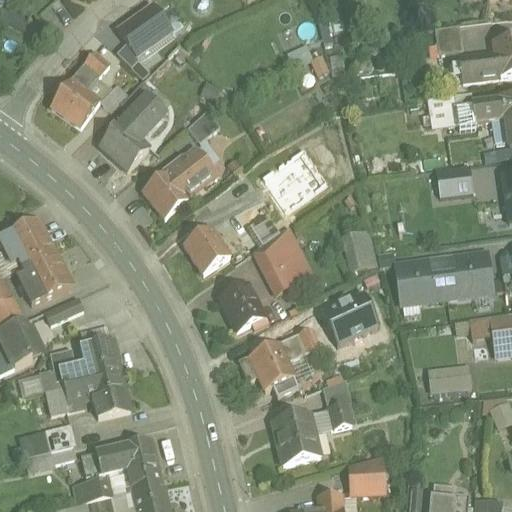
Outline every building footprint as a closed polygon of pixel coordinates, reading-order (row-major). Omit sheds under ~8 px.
[(154,14),(118,39),(127,51),(137,65),(173,40),(154,14)] [(340,21),(330,24),(334,40),(343,38),(340,21)] [(328,28),(319,31),(324,52),(333,50),(328,28)] [(459,33),(434,36),(438,62),(463,58),(459,33)] [(511,44),(493,48),(495,63),(460,68),(464,90),(511,83),(511,44)] [(137,65),(127,51),(117,61),(131,75),(139,68),(137,65)] [(94,59),(70,87),(86,99),(109,72),(94,59)] [(341,62),(330,63),(333,82),(343,81),(341,62)] [(321,64),(311,68),(318,84),(328,80),(321,64)] [(149,78),(139,68),(131,75),(141,85),(149,78)] [(86,99),(70,87),(51,114),(80,135),(99,108),(86,99)] [(142,87),(126,105),(125,104),(119,110),(130,121),(146,103),(148,104),(154,98),(142,87)] [(221,94),(206,89),(201,102),(216,107),(221,94)] [(117,91),(99,108),(110,119),(119,110),(125,104),(127,102),(117,91)] [(494,96),(461,101),(463,118),(473,116),(472,111),(496,107),(494,96)] [(130,121),(123,129),(122,128),(99,152),(127,178),(150,154),(138,143),(161,117),(148,104),(146,103),(130,121)] [(511,105),(502,106),(505,127),(493,129),(497,153),(509,152),(509,156),(511,155),(511,105)] [(496,107),(472,111),(473,116),(475,131),(493,129),(505,127),(502,106),(496,107)] [(207,118),(188,136),(199,150),(220,135),(207,118)] [(182,161),(164,175),(167,179),(143,198),(165,227),(190,207),(188,204),(205,191),(198,183),(210,174),(197,156),(185,165),(182,161)] [(331,190),(308,156),(259,189),(282,223),(331,190)] [(469,175),(435,180),(439,207),(473,202),(469,175)] [(511,180),(500,182),(508,232),(511,231),(511,180)] [(279,238),(268,222),(253,231),(264,248),(279,238)] [(38,226),(7,242),(13,254),(7,257),(11,265),(17,262),(23,274),(54,258),(38,226)] [(210,235),(183,253),(202,283),(230,266),(210,235)] [(369,237),(342,245),(352,282),(380,274),(369,237)] [(287,238),(254,260),(276,303),(312,286),(287,238)] [(511,257),(501,259),(505,281),(511,279),(511,257)] [(23,274),(26,282),(18,286),(31,311),(71,291),(54,258),(23,274)] [(453,286),(444,287),(447,307),(448,307),(493,300),(487,261),(457,265),(454,269),(455,282),(453,286)] [(444,287),(435,288),(432,286),(430,273),(425,270),(396,274),(401,313),(447,307),(444,287)] [(0,339),(24,329),(2,285),(0,286),(0,339)] [(265,325),(249,293),(220,307),(237,340),(265,325)] [(320,320),(336,357),(382,336),(365,300),(320,320)] [(78,305),(45,320),(51,332),(83,317),(78,305)] [(511,320),(491,324),(493,343),(511,340),(511,320)] [(491,324),(470,327),(472,348),(493,344),(493,343),(491,324)] [(24,329),(0,339),(0,344),(14,376),(32,367),(30,362),(37,359),(39,357),(40,355),(40,353),(39,352),(34,340),(30,342),(24,329)] [(311,336),(299,342),(307,362),(320,356),(311,336)] [(511,340),(493,343),(493,344),(496,364),(511,362),(511,340)] [(299,342),(239,368),(248,387),(258,383),(264,397),(272,394),(276,404),(297,395),(292,385),(294,384),(288,370),(307,362),(299,342)] [(114,345),(81,353),(86,374),(77,376),(61,380),(65,395),(90,389),(122,382),(114,345)] [(72,356),(50,361),(54,381),(61,380),(77,376),(72,356)] [(462,374),(429,379),(432,399),(465,395),(462,374)] [(122,382),(90,389),(98,424),(130,417),(122,382)] [(344,388),(323,396),(328,417),(329,417),(334,437),(352,433),(346,411),(349,411),(344,388)] [(511,413),(510,408),(492,416),(500,434),(511,429),(511,413)] [(309,420),(272,429),(283,474),(320,465),(309,420)] [(70,432),(45,438),(50,460),(73,454),(76,454),(70,432)] [(50,460),(45,438),(20,444),(25,466),(50,460)] [(162,477),(155,445),(121,453),(121,455),(81,464),(86,484),(126,475),(132,500),(163,492),(160,478),(162,477)] [(73,454),(50,460),(53,471),(76,466),(73,454)] [(383,464),(349,473),(351,503),(385,501),(383,464)] [(106,486),(73,494),(77,511),(80,511),(111,505),(106,486)] [(168,511),(164,492),(164,493),(163,492),(132,500),(111,505),(112,511),(168,511)] [(421,511),(422,495),(412,494),(410,511),(421,511)] [(319,511),(341,511),(341,501),(319,503),(319,511)] [(467,511),(469,502),(455,501),(455,506),(456,506),(455,511),(467,511)]
